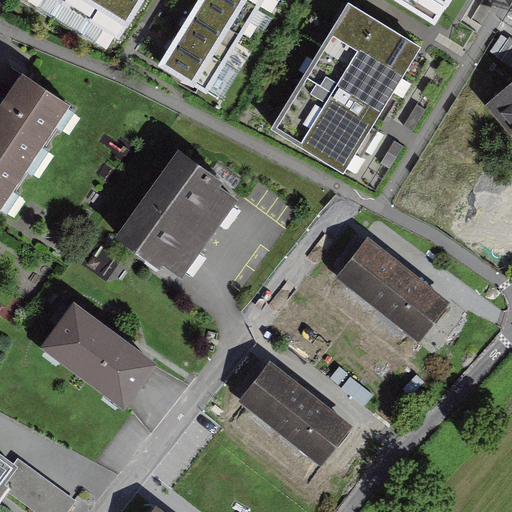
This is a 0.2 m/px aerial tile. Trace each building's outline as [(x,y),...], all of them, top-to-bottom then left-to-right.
[(72,0),(94,13),(102,0),(72,0)] [(102,0),(94,13),(122,31),(141,0),(102,0)] [(262,12),(243,0),(199,0),(194,9),(244,40),(262,12)] [(268,0),(243,0),(262,12),(268,0)] [(427,35),(367,0),(350,0),(279,120),(351,162),(427,35)] [(419,0),(447,16),(456,0),(419,0)] [(244,40),(194,9),(176,38),(225,69),(244,40)] [(225,69),(176,38),(158,66),(207,97),(225,69)] [(0,115),(0,198),(8,203),(75,96),(30,68),(0,115)] [(511,87),(491,107),(511,129),(511,87)] [(190,149),(130,234),(183,271),(243,186),(190,149)] [(348,278),(421,338),(451,303),(378,242),(348,278)] [(79,303),(52,339),(131,397),(158,360),(79,303)] [(250,390),(327,453),(354,420),(277,357),(250,390)] [(369,394),(375,385),(354,369),(347,378),(369,394)] [(0,446),(0,493),(23,464),(0,446)] [(67,511),(25,479),(11,498),(30,511),(67,511)]
